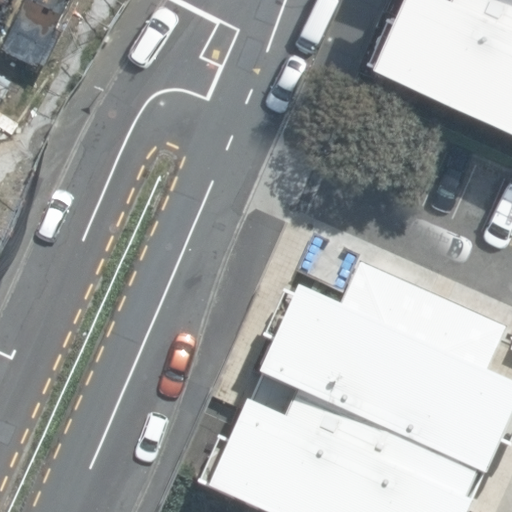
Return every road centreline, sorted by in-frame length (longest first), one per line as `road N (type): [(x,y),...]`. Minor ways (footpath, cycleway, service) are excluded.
road 1 (residential): [(246,102),(164,90),(142,109),(0,423)]
road 2 (residential): [(76,511),(246,102)]
